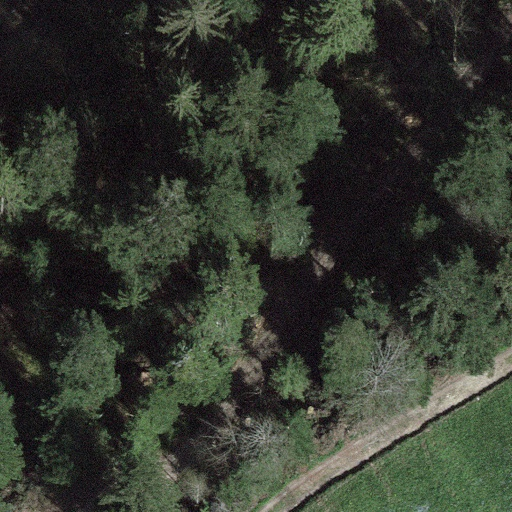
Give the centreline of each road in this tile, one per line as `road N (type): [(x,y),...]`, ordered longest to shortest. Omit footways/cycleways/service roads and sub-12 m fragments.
road 1 (track): [(511,40),(341,249),(227,416),(200,446),(100,511)]
road 2 (track): [(275,511),(380,435),(511,361)]
